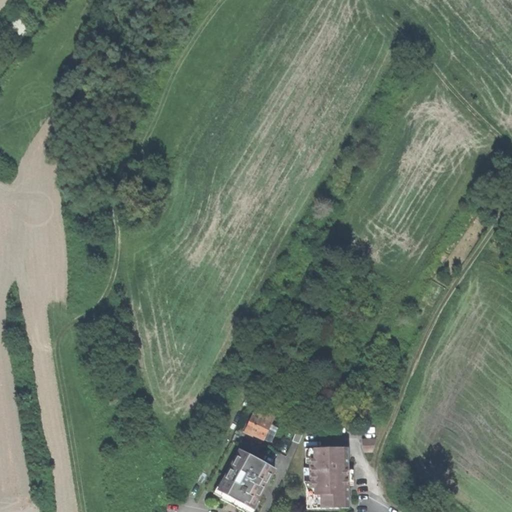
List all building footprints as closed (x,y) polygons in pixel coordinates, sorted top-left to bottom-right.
[(269,441),(275,429),(274,426),(270,424),(274,415),(256,407),(244,430),(256,435),(262,438),(262,439),(266,441),(269,441)] [(297,443),(303,430),(297,426),(290,440),(297,443)] [(363,452),(370,451),(374,439),(361,439),(361,448),(363,452)] [(305,482),(305,508),(326,508),(347,508),(347,485),(347,470),(346,448),(304,448),(305,467),(305,482)] [(223,481),(218,488),(224,491),(222,493),(245,506),(246,504),(252,507),(256,499),(258,496),(259,496),(267,482),(266,481),(273,467),(262,461),(261,463),(250,457),(251,455),(240,449),(239,451),(232,463),(231,463),(223,477),(224,478),(223,481)] [(230,462),(231,463),(232,463),(239,451),(236,449),(230,462)] [(253,511),(259,501),(256,499),(252,507),(246,504),(245,506),(222,493),(224,491),(218,488),(223,481),(220,479),(213,493),(220,497),(219,498),(231,504),(243,511),(244,510),(248,511),(253,511)]
